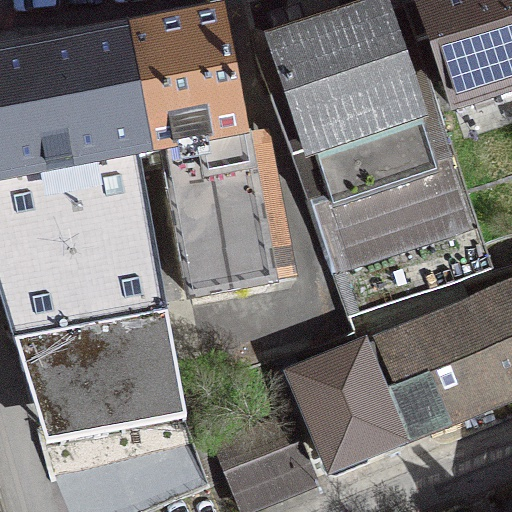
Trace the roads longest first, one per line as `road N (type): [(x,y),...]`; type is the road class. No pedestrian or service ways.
road 1 (residential): [(42,511),(0,366)]
road 2 (residential): [(511,453),(372,511)]
